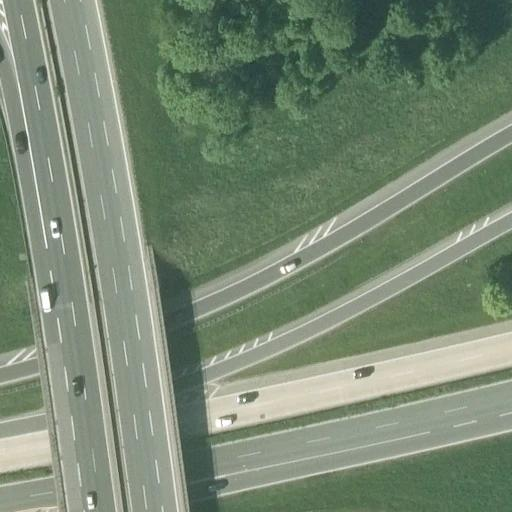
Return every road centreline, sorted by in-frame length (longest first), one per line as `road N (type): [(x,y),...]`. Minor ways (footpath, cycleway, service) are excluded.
road 1 (motorway): [(511,139),(256,290),(105,352),(0,380)]
road 2 (motorway): [(511,223),(303,340),(24,442)]
road 3 (motorway): [(151,511),(115,235),(70,0)]
road 4 (motorway): [(511,349),(302,397),(24,442)]
road 5 (motorway): [(20,52),(88,511)]
road 6 (motorway): [(239,461),(511,404)]
road 7 (motorway): [(0,505),(239,461)]
road 8 (motorway): [(102,511),(239,461)]
